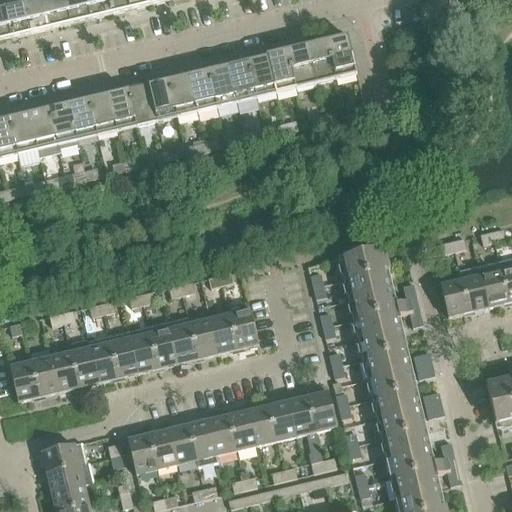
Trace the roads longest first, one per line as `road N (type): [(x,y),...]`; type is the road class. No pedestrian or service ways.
road 1 (residential): [(18,484),(10,454),(110,431),(127,402),(286,364),(273,301)]
road 2 (residential): [(0,88),(360,1)]
road 3 (residential): [(476,511),(437,345)]
